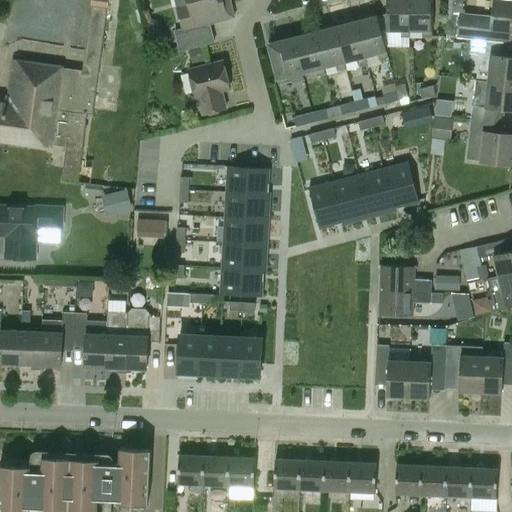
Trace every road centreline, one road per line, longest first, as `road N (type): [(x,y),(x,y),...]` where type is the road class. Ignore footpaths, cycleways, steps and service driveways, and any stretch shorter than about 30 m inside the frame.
road 1 (residential): [(0,413),(511,435)]
road 2 (residential): [(165,204),(172,144),(265,122),(242,32),(259,0)]
